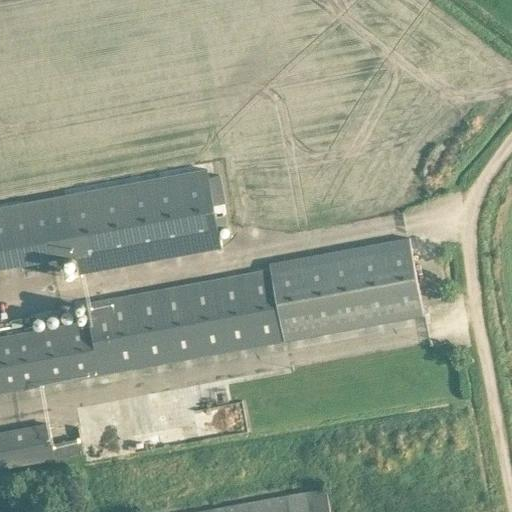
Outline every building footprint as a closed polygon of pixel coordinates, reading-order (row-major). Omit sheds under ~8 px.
[(207,169),(0,207),(0,268),(76,254),(80,273),(222,247),(216,217),(224,215),(223,212),(225,212),(224,203),(219,175),(209,177),(207,169)] [(0,391),(425,314),(411,236),(269,262),(270,269),(86,303),(89,321),(0,337),(0,391)] [(0,467),(84,452),(81,437),(52,443),(49,423),(0,431),(0,467)] [(331,511),(327,487),(189,511),(331,511)] [(30,511),(28,494),(2,499),(4,511),(30,511)]
